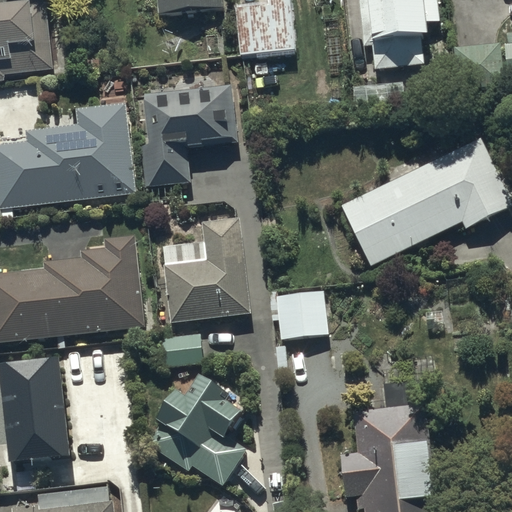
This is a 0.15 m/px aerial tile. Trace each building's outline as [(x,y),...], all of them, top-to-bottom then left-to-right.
[(155,0),(158,24),(222,17),(220,0),(155,0)] [(267,0),(268,10),(236,13),(239,60),(295,55),(290,0),(267,0)] [(359,0),(364,54),(373,53),(375,77),(424,73),(423,49),(428,49),(427,32),(439,31),(436,0),(359,0)] [(0,89),(4,89),(4,84),(54,79),(48,10),(0,14),(0,89)] [(454,54),(457,97),(504,94),(501,51),(454,54)] [(231,92),(143,102),(150,152),(141,153),(146,196),(191,191),(188,158),(238,152),(231,92)] [(0,224),(15,223),(14,215),(137,201),(128,111),(76,116),(77,132),(26,137),(26,150),(0,151),(0,224)] [(511,209),(483,148),(343,214),(372,276),(464,233),(467,239),(511,218),(511,209)] [(239,226),(202,230),(205,249),(163,253),(166,274),(163,274),(170,333),(251,323),(239,226)] [(0,351),(145,335),(136,245),(106,248),(107,257),(81,260),(82,265),(45,269),(46,278),(0,282),(0,351)] [(326,296),(278,299),(278,309),(272,309),(274,327),(281,326),(282,347),(329,344),(326,296)] [(201,342),(164,345),(167,374),(203,370),(201,342)] [(64,369),(6,375),(16,471),(75,465),(64,369)] [(227,406),(200,388),(186,409),(177,403),(157,433),(160,435),(148,453),(189,480),(193,475),(220,494),(245,456),(230,446),(243,426),(222,412),(227,406)] [(357,420),(359,463),(341,465),(345,507),(357,506),(358,511),(435,511),(430,446),(433,446),(428,390),(384,394),(387,417),(357,420)] [(39,511),(114,511),(115,510),(111,510),(110,495),(39,501),(39,511)]
